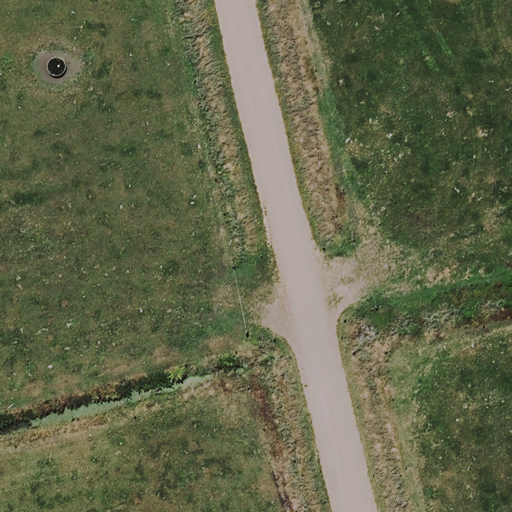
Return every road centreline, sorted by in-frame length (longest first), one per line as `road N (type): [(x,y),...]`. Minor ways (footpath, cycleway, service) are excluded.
road 1 (track): [(232,0),(352,511)]
road 2 (unknown): [(204,0),(251,215)]
